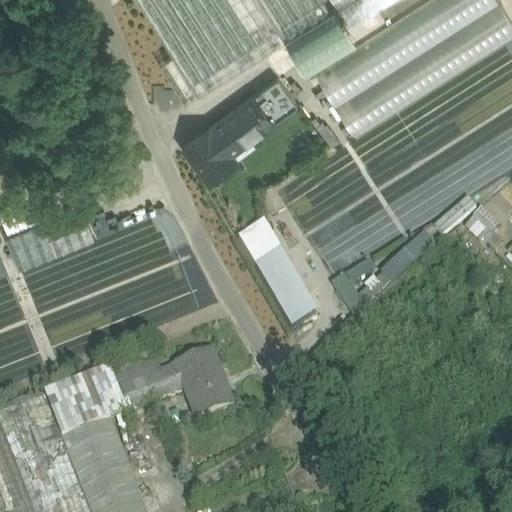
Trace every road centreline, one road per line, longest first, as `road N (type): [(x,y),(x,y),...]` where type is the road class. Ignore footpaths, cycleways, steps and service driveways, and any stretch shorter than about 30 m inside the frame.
road 1 (unclassified): [(98,0),(190,230),(365,511)]
road 2 (track): [(190,230),(0,189)]
